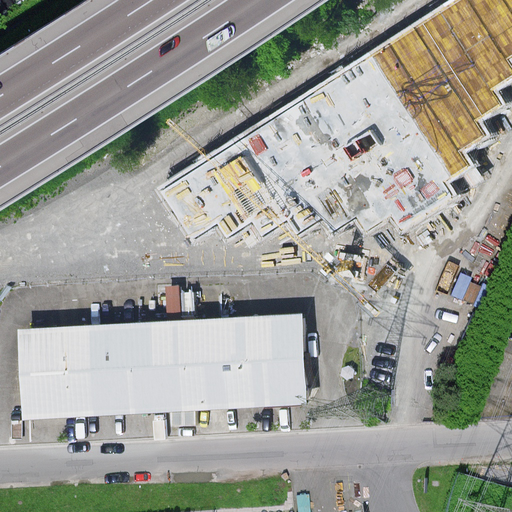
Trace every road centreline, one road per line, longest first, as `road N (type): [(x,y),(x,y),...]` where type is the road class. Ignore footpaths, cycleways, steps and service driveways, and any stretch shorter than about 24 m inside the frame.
road 1 (unclassified): [(511,438),(0,464)]
road 2 (motorway): [(0,167),(262,0)]
road 3 (tertiary): [(203,0),(0,130)]
road 4 (motorway): [(150,0),(0,95)]
